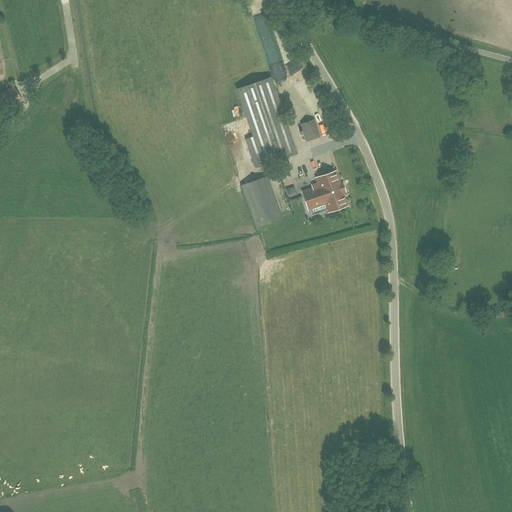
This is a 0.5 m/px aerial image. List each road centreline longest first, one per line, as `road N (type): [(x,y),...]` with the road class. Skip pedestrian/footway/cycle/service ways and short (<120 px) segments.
road 1 (unclassified): [(408,511),(388,210),(356,131),(282,0)]
road 2 (unclassified): [(511,60),(287,0)]
